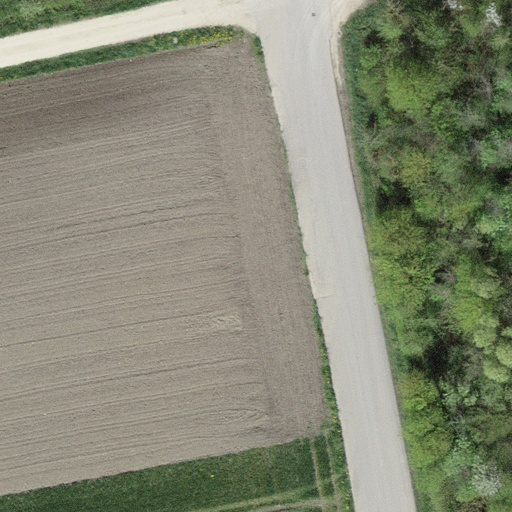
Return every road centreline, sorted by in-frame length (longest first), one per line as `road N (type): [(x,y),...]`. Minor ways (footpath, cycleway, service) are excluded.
road 1 (track): [(296,4),(375,511)]
road 2 (track): [(296,4),(0,64)]
